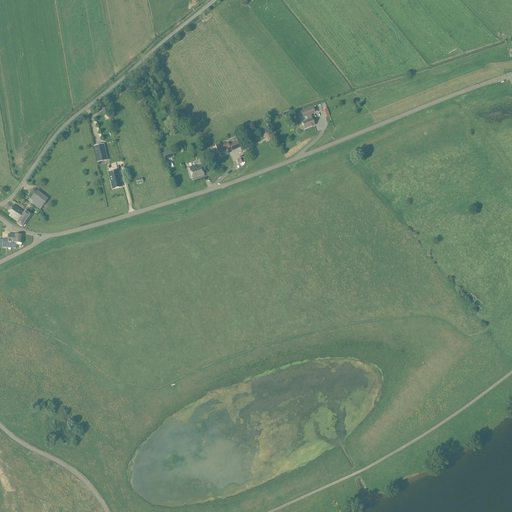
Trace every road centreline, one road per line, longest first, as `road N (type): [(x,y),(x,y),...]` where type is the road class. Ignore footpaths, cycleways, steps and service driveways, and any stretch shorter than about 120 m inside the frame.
road 1 (tertiary): [(39,235),(266,170),(511,74)]
road 2 (unclassified): [(0,203),(58,131),(215,0)]
road 3 (unclassified): [(107,511),(80,475),(0,424)]
